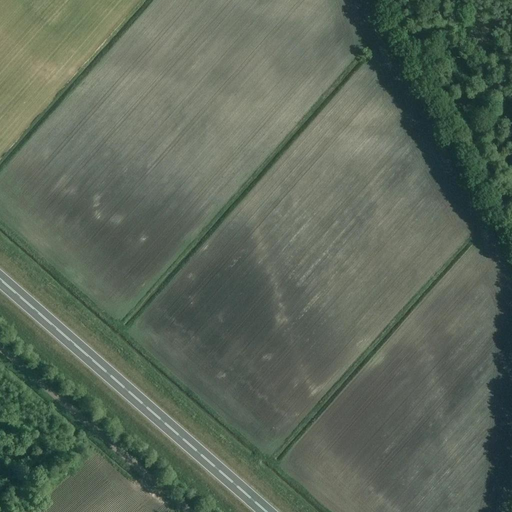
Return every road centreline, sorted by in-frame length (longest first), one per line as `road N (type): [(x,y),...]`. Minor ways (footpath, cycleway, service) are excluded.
road 1 (trunk): [(265,511),(0,280)]
road 2 (unclassified): [(188,511),(0,349)]
